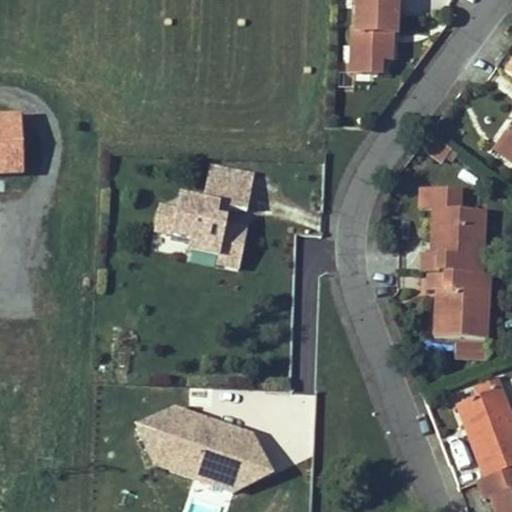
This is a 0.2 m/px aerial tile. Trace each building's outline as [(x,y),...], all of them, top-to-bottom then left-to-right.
[(352,32),(350,76),(380,77),(381,62),(392,62),(393,36),(396,37),(397,3),(356,1),(355,32),(352,32)] [(0,175),(22,174),(20,120),(0,121),(0,175)] [(511,125),(497,146),(511,157),(511,125)] [(436,139),(428,155),(446,164),(454,148),(436,139)] [(493,151),(511,164),(511,157),(497,146),(493,151)] [(150,251),(241,266),(248,225),(229,221),(232,207),(249,209),(255,172),(209,164),(203,195),(180,191),(177,207),(158,204),(150,251)] [(434,211),(460,213),(461,193),(421,190),(420,210),(434,211)] [(439,257),(432,257),(424,256),(422,275),(430,275),(473,277),(475,231),(484,231),(485,214),(460,213),(434,211),(432,243),(440,244),(439,257)] [(473,277),(481,277),(484,231),(475,231),(473,277)] [(439,257),(440,244),(432,243),(432,257),(439,257)] [(487,325),(479,324),(481,277),(473,277),(430,275),(429,293),(437,294),(445,294),(444,308),(436,307),(435,339),(486,342),(487,325)] [(479,324),(487,325),(489,278),(481,277),(479,324)] [(437,294),(436,307),(444,308),(445,294),(437,294)] [(485,363),(486,347),(456,345),(455,361),(485,363)] [(489,384),(492,393),(501,390),(497,381),(489,384)] [(511,420),(501,390),(492,393),(489,384),(475,389),(479,399),(463,406),(473,433),(467,435),(484,481),(511,470),(511,420)] [(467,435),(473,433),(463,406),(457,408),(467,435)] [(274,477),(256,430),(175,407),(139,420),(136,428),(151,468),(233,492),(274,477)] [(478,484),(485,502),(491,500),(496,498),(501,511),(511,511),(511,470),(484,481),(478,484)] [(496,511),(501,511),(496,498),(491,500),(496,511)]
